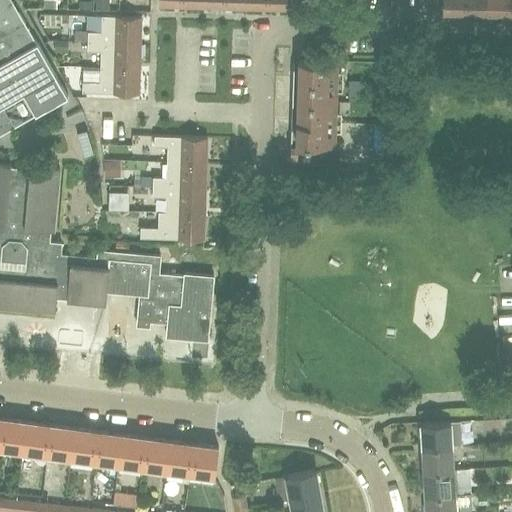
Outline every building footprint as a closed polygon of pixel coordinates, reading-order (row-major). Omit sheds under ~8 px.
[(0,0),(0,135),(67,96),(37,43),(36,43),(10,0),(0,0)] [(443,0),(443,11),(465,12),(465,0),(443,0)] [(465,12),(487,12),(486,0),(465,0),(465,12)] [(486,0),(487,12),(508,13),(508,0),(486,0)] [(88,31),(87,40),(140,42),(141,16),(102,15),(101,31),(88,31)] [(55,51),(68,52),(69,40),(55,40),(55,51)] [(100,51),(100,67),(139,68),(140,42),(87,40),(87,50),(100,51)] [(337,86),(337,60),(300,59),(301,55),(293,54),(292,84),(337,86)] [(82,92),(86,92),(139,94),(139,68),(100,67),(99,81),(82,81),(82,92)] [(336,111),(337,86),(292,84),(292,110),(336,111)] [(291,136),(335,137),(336,111),(292,110),(291,136)] [(86,129),(77,132),(84,156),(94,153),(86,129)] [(207,137),(154,135),(154,146),(167,146),(167,161),(206,162),(207,137)] [(335,141),(335,137),(291,136),(290,162),(340,163),(341,141),(335,141)] [(105,179),(121,177),(119,160),(104,162),(105,179)] [(153,176),(153,186),(206,188),(206,162),(167,161),(167,177),(153,176)] [(0,163),(0,307),(55,312),(56,297),(67,298),(67,302),(105,305),(106,290),(139,293),(137,325),(149,326),(150,321),(167,322),(166,335),(208,339),(213,275),(184,273),(184,275),(159,273),(160,255),(98,250),(97,257),(60,254),(61,243),(49,242),(50,231),(53,232),(59,169),(29,166),(29,170),(10,168),(11,165),(0,163)] [(159,211),(159,212),(205,213),(206,188),(153,186),(153,196),(166,197),(165,211),(159,211)] [(118,209),(119,191),(109,191),(108,208),(118,209)] [(394,204),(393,251),(415,251),(417,205),(394,204)] [(417,205),(415,251),(436,252),(437,252),(438,206),(417,205)] [(436,252),(435,261),(459,262),(459,257),(458,257),(458,253),(460,206),(438,206),(437,252),(436,252)] [(458,253),(458,257),(459,257),(481,258),(481,253),(480,253),(481,207),(460,206),(458,253)] [(481,207),(480,253),(481,253),(500,254),(502,254),(503,208),(481,207)] [(500,254),(500,263),(511,263),(511,207),(503,208),(502,254),(500,254)] [(291,209),(291,235),(338,236),(339,210),(291,209)] [(205,213),(159,212),(158,227),(141,226),(141,237),(204,239),(205,213)] [(366,229),(366,237),(378,238),(378,230),(366,229)] [(291,235),(290,260),(337,262),(338,236),(291,235)] [(366,237),(366,245),(378,246),(378,238),(366,237)] [(290,260),(289,286),(336,288),(337,262),(290,260)] [(365,262),(365,271),(377,271),(377,263),(365,262)] [(402,286),(402,294),(414,295),(414,287),(402,286)] [(414,287),(414,295),(426,295),(426,287),(414,287)] [(445,288),(445,296),(457,296),(457,288),(445,288)] [(457,288),(457,296),(469,296),(469,288),(457,288)] [(488,289),(488,297),(500,297),(500,289),(488,289)] [(511,289),(500,289),(500,297),(511,297),(511,289)] [(288,317),(287,343),(335,345),(335,319),(288,317)] [(363,323),(363,331),(375,331),(375,323),(363,323)] [(287,343),(286,370),(334,371),(335,345),(287,343)] [(197,344),(194,356),(211,360),(213,349),(197,344)] [(362,360),(362,368),(374,369),(374,361),(362,360)] [(27,422),(3,418),(0,437),(0,447),(23,451),(27,422)] [(461,421),(420,423),(422,448),(451,446),(462,445),(461,421)] [(23,451),(47,454),(51,425),(27,422),(23,451)] [(51,425),(47,454),(71,457),(75,428),(51,425)] [(99,431),(75,428),(71,457),(95,460),(99,431)] [(119,463),(123,434),(99,431),(95,460),(119,463)] [(147,437),(123,434),(119,463),(143,466),(147,437)] [(171,441),(147,437),(143,466),(167,470),(171,441)] [(171,441),(167,470),(191,473),(195,444),(171,441)] [(219,447),(195,444),(191,473),(215,476),(219,447)] [(423,472),(452,470),(451,446),(422,448),(423,472)] [(452,470),(423,472),(425,496),(454,494),(472,493),(470,469),(452,470)] [(286,475),(290,499),(319,494),(315,470),(286,475)] [(322,511),(319,494),(290,499),(292,511),(322,511)] [(425,511),(454,511),(454,494),(425,496),(425,511)] [(233,510),(247,507),(245,495),(231,498),(233,510)] [(1,498),(0,504),(0,510),(10,511),(11,511),(13,500),(1,498)] [(11,511),(23,511),(25,501),(13,500),(11,511)] [(35,511),(37,502),(25,501),(23,511),(35,511)] [(35,511),(47,511),(48,503),(37,502),(35,511)] [(59,511),(60,505),(48,503),(47,511),(59,511)]
